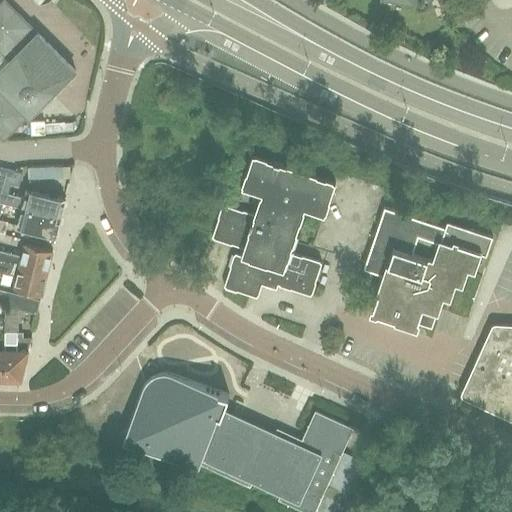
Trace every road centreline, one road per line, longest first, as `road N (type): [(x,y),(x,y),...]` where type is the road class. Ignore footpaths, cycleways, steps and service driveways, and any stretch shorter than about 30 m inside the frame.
road 1 (residential): [(511,455),(241,329),(169,286)]
road 2 (secondary): [(194,16),(418,130),(511,163)]
road 3 (secondary): [(511,128),(359,65),(249,0)]
road 4 (residential): [(169,286),(126,237),(105,181),(118,78)]
road 5 (residential): [(169,286),(73,386),(0,400)]
